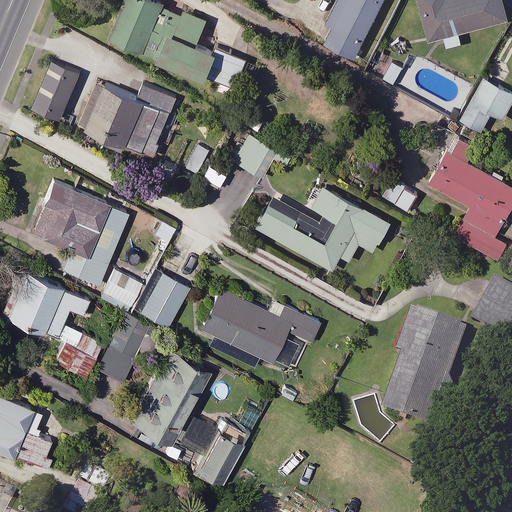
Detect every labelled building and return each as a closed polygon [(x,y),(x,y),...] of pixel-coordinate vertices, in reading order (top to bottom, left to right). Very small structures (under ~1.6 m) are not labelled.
[(121,0),(109,31),(200,70),(213,39),(198,33),(206,14),(174,0),(121,0)] [(380,0),(335,0),(323,24),(330,28),(325,38),(354,52),(380,0)] [(506,15),(502,0),(420,0),(429,34),(442,31),(445,41),(462,37),(459,26),(506,15)] [(244,54),(219,43),(207,69),(232,80),(244,54)] [(60,112),(78,69),(50,57),(32,101),(60,112)] [(511,96),(511,85),(484,71),(470,97),(503,114),(511,96)] [(180,92),(143,78),(139,89),(98,74),(81,119),(158,149),(180,92)] [(279,144),(248,127),(233,154),(263,171),(274,152),(279,144)] [(511,199),(511,181),(447,144),(429,177),(471,201),(455,229),(498,254),(507,238),(494,231),(511,199)] [(228,170),(210,160),(203,173),(220,183),(228,170)] [(129,205),(50,170),(40,192),(47,195),(33,226),(80,247),(71,268),(97,279),(129,205)] [(418,189),(394,175),(384,192),(409,206),(418,189)] [(391,215),(322,177),(310,199),(305,208),(272,190),(255,220),(333,263),(340,250),(349,255),(359,237),(374,246),(391,215)] [(169,221),(138,206),(101,285),(131,299),(169,221)] [(88,291),(19,258),(0,297),(0,303),(59,332),(50,350),(84,367),(99,335),(59,315),(66,301),(80,308),(88,291)] [(187,281),(161,267),(141,304),(167,318),(187,281)] [(511,282),(488,272),(469,314),(511,333),(511,282)] [(263,303),(219,282),(200,322),(212,327),(206,338),(253,361),(258,349),(269,355),(283,323),(308,335),(317,316),(268,293),(263,303)] [(467,323),(412,303),(396,347),(401,348),(381,401),(431,420),(467,323)] [(149,319),(124,306),(95,362),(120,375),(149,319)] [(176,440),(192,410),(186,407),(209,365),(167,342),(139,394),(128,414),(176,440)] [(64,412),(0,383),(0,442),(49,464),(61,436),(55,433),(64,412)] [(192,410),(176,440),(190,448),(206,418),(192,410)] [(249,427),(221,411),(201,448),(193,461),(221,477),(249,427)] [(88,511),(99,489),(72,476),(58,504),(73,511),(88,511)] [(285,500),(243,479),(237,491),(280,511),(285,500)]
